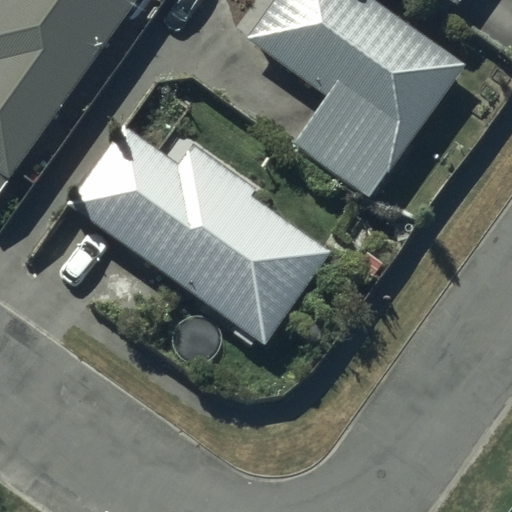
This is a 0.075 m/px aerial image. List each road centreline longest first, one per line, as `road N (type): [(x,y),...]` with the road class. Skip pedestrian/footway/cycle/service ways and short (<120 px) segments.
road 1 (residential): [(350,511),(511,291)]
road 2 (residential): [(0,386),(176,511)]
